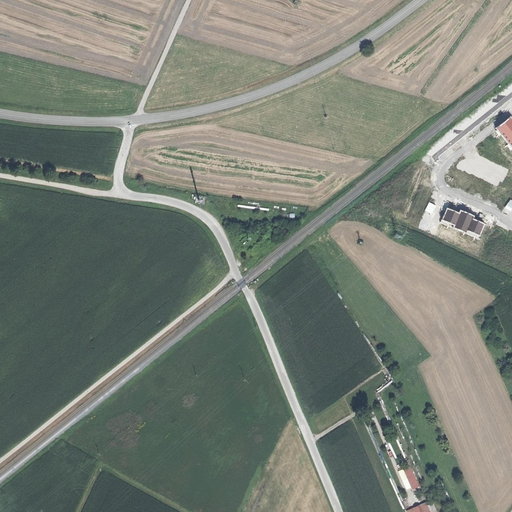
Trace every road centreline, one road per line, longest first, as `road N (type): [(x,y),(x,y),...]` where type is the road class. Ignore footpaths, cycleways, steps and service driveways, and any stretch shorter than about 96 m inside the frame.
road 1 (track): [(339,511),(212,224),(177,203),(120,189),(130,121)]
road 2 (secondary): [(139,120),(204,110),(297,80),(421,0)]
road 3 (track): [(247,294),(359,209),(511,278)]
road 4 (track): [(235,272),(0,462)]
road 5 (residential): [(511,225),(441,180),(449,162),(511,111)]
road 6 (secondary): [(0,115),(139,120)]
road 7 (track): [(79,511),(104,471),(183,511)]
road 8 (unclassified): [(139,120),(190,0)]
road 9 (track): [(120,189),(109,194),(0,175)]
